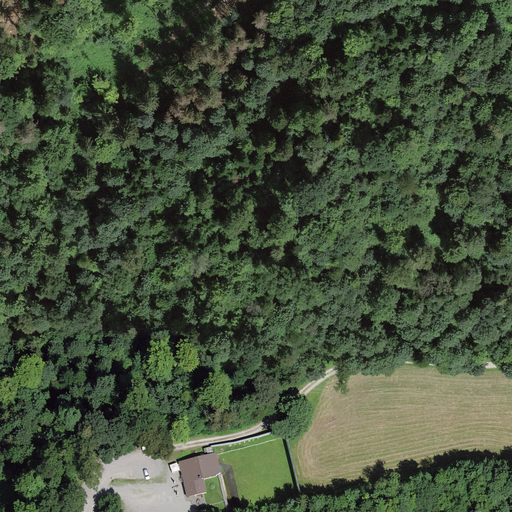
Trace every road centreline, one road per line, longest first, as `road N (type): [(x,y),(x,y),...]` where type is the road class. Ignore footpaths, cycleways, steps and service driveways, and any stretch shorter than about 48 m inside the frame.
road 1 (track): [(511,24),(470,18),(329,28),(254,86),(207,143),(174,222),(119,383),(113,469)]
road 2 (track): [(511,363),(372,359),(329,372),(261,425),(128,460),(104,481),(92,511)]
road 3 (track): [(0,303),(55,251),(119,116),(202,0)]
